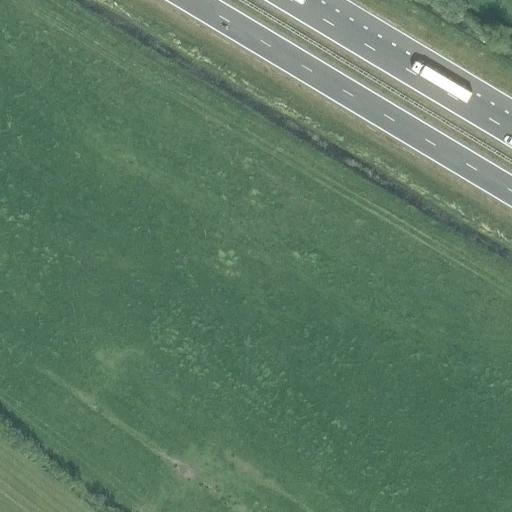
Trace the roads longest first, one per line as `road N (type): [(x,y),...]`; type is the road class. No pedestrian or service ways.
road 1 (trunk): [(190,0),(511,192)]
road 2 (trunk): [(511,132),(289,0)]
